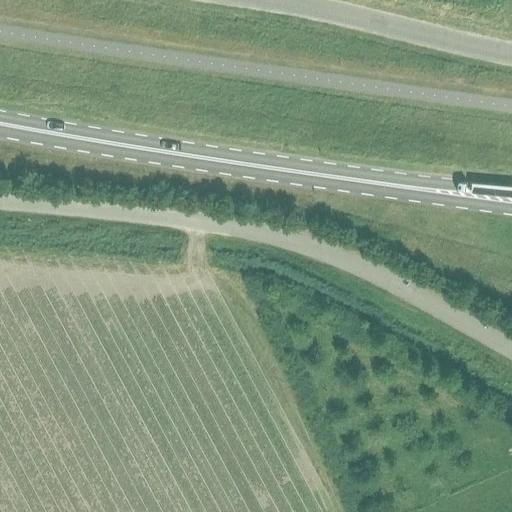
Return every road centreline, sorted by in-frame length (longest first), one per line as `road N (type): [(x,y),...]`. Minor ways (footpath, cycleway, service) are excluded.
road 1 (unclassified): [(511,348),(386,280),(296,243),(203,225),(0,208)]
road 2 (primary): [(511,200),(0,123)]
road 3 (unclassified): [(511,56),(224,0)]
